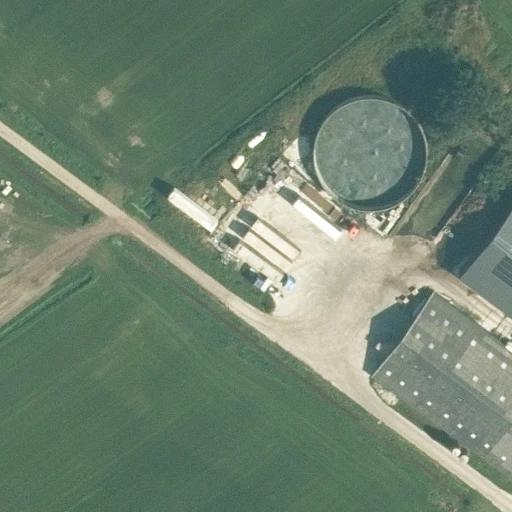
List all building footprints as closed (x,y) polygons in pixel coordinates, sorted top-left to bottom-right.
[(374,206),(383,205),(392,202),(404,195),(412,188),(419,179),(425,168),(427,154),(427,139),(422,126),(416,115),(407,106),(396,99),(379,93),(362,93),(348,97),(335,106),(325,116),(318,132),(314,144),(315,160),(319,173),(328,185),(335,193),(346,200),(361,205),(374,206)] [(257,196),(251,204),(295,235),(301,226),(257,196)] [(511,206),(447,295),(511,343),(511,206)] [(276,284),(284,274),(254,252),(261,243),(247,232),(233,251),(276,284)] [(511,473),(511,349),(434,291),(374,372),(511,473)]
